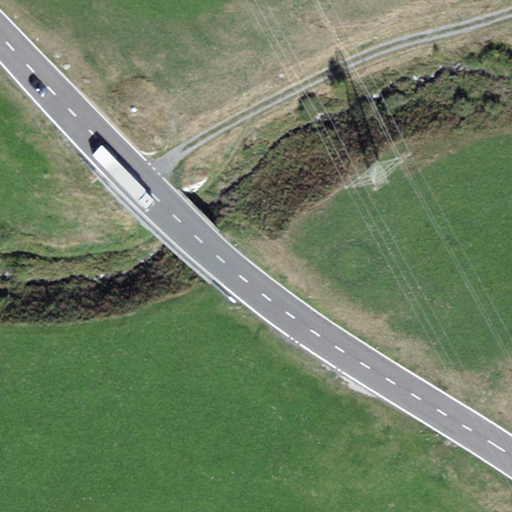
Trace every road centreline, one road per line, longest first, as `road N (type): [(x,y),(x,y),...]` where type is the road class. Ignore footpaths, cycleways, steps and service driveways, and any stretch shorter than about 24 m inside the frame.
road 1 (primary): [(511,455),(276,307),(138,184),(0,35)]
road 2 (track): [(511,10),(330,70),(176,153),(138,184)]
